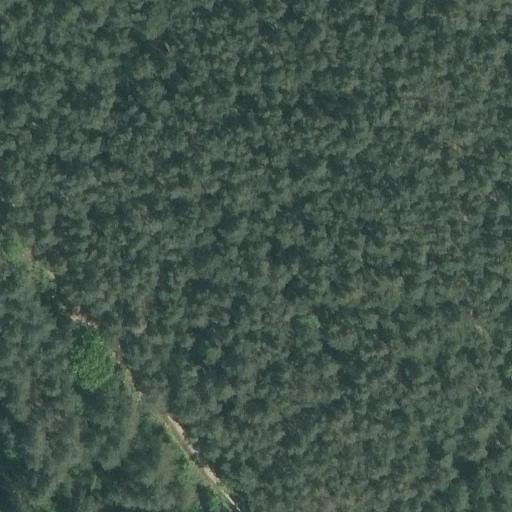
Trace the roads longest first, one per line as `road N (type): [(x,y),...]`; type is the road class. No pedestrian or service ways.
road 1 (track): [(243,511),(0,195)]
road 2 (track): [(392,511),(511,388)]
